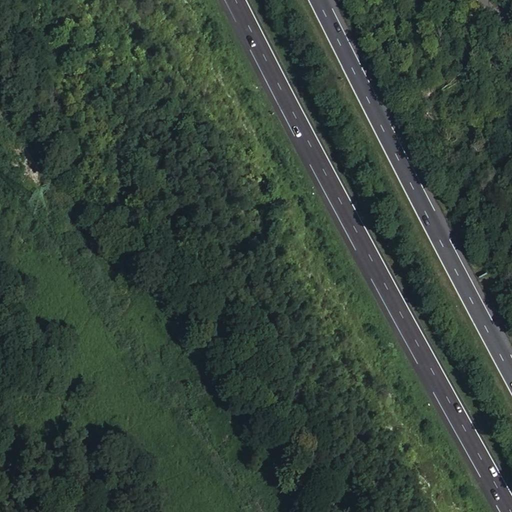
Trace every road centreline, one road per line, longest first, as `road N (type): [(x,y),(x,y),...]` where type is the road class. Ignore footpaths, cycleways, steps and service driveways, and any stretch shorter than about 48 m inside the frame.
road 1 (motorway): [(232,0),(511,508)]
road 2 (motorway): [(511,366),(315,0)]
road 3 (track): [(262,511),(102,319),(41,223)]
